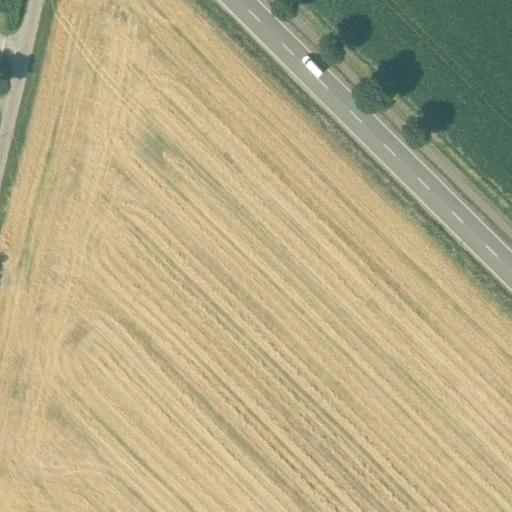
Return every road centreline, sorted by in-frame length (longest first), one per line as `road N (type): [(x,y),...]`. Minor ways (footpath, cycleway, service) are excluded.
road 1 (secondary): [(511,271),(238,0)]
road 2 (unclassified): [(36,0),(0,157)]
